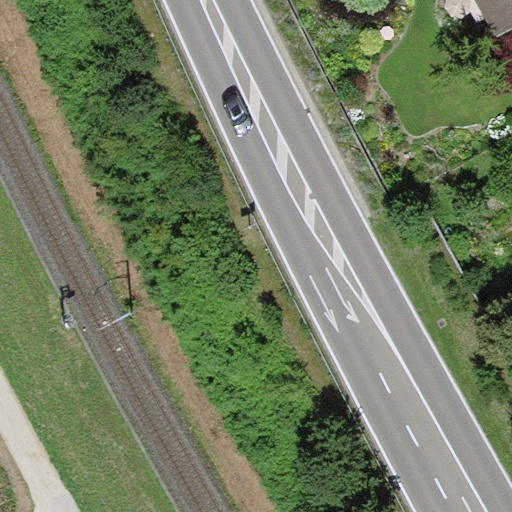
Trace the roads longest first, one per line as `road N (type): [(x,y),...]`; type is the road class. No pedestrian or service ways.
road 1 (primary): [(211,0),(389,359),(476,511)]
road 2 (track): [(54,504),(0,395)]
